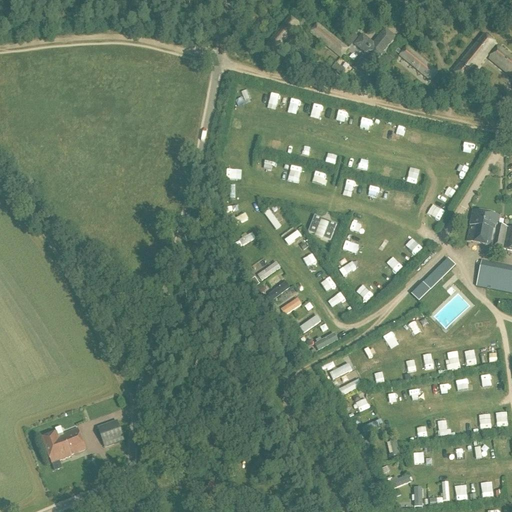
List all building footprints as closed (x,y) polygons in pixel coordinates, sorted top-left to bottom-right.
[(265,48),(273,55),(274,55),(275,55),(299,25),(299,24),(290,17),(289,18),(265,46),(265,47),(265,48)] [(310,35),(340,59),(341,59),(348,51),(348,50),(348,49),(319,25),(318,25),(317,25),(310,33),(310,34),(310,35)] [(353,69),(364,78),(396,38),(385,29),(373,44),(363,35),(354,46),(364,55),(353,69)] [(453,73),(467,84),(498,46),(484,35),(453,73)] [(488,62),(510,80),(511,77),(511,56),(500,47),(488,62)] [(429,81),(430,81),(437,73),(437,72),(436,72),(412,51),(407,48),(406,48),(400,56),(399,57),(429,81)] [(383,62),(388,67),(394,60),(388,56),(383,62)] [(249,108),(249,99),(240,99),(240,108),(249,108)] [(327,119),(329,109),(319,107),(317,117),(327,119)] [(340,111),(338,121),(348,123),(351,113),(340,111)] [(234,137),(234,147),(243,148),(244,137),(234,137)] [(273,143),(273,152),(281,153),(282,143),(273,143)] [(299,157),(302,147),(293,144),(290,155),(299,157)] [(330,154),(328,164),(338,166),(340,156),(330,154)] [(376,176),(385,178),(389,164),(380,162),(376,176)] [(304,170),(301,184),(310,187),(313,172),(304,170)] [(245,182),(244,172),(229,174),(230,183),(245,182)] [(323,175),(321,190),(331,191),(333,176),(323,175)] [(352,196),(357,183),(346,179),(341,193),(352,196)] [(382,203),(391,204),(393,190),(383,189),(382,203)] [(403,194),(400,208),(411,210),(414,196),(403,194)] [(265,215),(276,231),(281,227),(270,211),(265,215)] [(468,242),(511,251),(511,228),(498,226),(500,217),(474,211),(471,226),(468,242)] [(230,223),(233,229),(248,220),(245,215),(230,223)] [(331,242),(337,225),(315,217),(309,233),(315,236),(314,238),(323,241),(323,239),(331,242)] [(285,241),(289,246),(301,237),(298,232),(285,241)] [(240,242),(243,247),(255,240),(252,235),(240,242)] [(354,255),(357,244),(348,241),(344,251),(354,255)] [(410,250),(418,257),(424,249),(416,242),(410,250)] [(246,263),(249,268),(252,266),(253,266),(268,256),(264,250),(249,261),(246,263)] [(412,296),(420,303),(456,267),(449,260),(412,296)] [(477,287),(511,294),(511,267),(482,262),(477,287)] [(263,276),(267,281),(281,272),(278,266),(263,276)] [(342,275),(350,285),(359,278),(352,268),(342,275)] [(454,287),(461,281),(459,278),(451,283),(454,287)] [(269,297),(273,302),(290,290),(286,284),(269,297)] [(281,312),(285,317),(301,307),(298,302),(281,312)] [(301,328),(305,334),(323,320),(319,315),(301,328)] [(396,329),(401,339),(411,335),(406,324),(396,329)] [(315,346),(318,352),(339,341),(336,335),(315,346)] [(469,354),(470,368),(477,368),(475,353),(469,354)] [(492,365),(501,365),(501,353),(492,353),(492,365)] [(461,356),(448,358),(450,374),(463,373),(461,356)] [(436,361),(427,361),(427,372),(436,372),(436,361)] [(418,364),(410,365),(411,376),(419,374),(418,364)] [(335,366),(326,371),(328,376),(337,371),(335,366)] [(334,375),(337,380),(354,371),(351,366),(334,375)] [(395,371),(397,383),(405,382),(403,370),(395,371)] [(386,374),(378,375),(379,387),(387,386),(386,374)] [(342,395),(345,399),(361,388),(358,384),(342,395)] [(357,409),(362,419),(373,414),(368,404),(357,409)] [(497,428),(501,428),(501,434),(511,432),(511,420),(497,421),(497,428)] [(357,425),(360,431),(366,428),(363,421),(357,425)] [(98,430),(106,450),(125,442),(117,422),(98,430)] [(364,430),(366,435),(383,428),(381,422),(364,430)] [(61,437),(69,458),(72,457),(71,456),(86,451),(78,430),(61,437)] [(421,446),(432,443),(429,432),(419,435),(421,446)] [(42,439),(52,465),(69,458),(61,437),(58,438),(57,434),(42,439)] [(391,443),(395,460),(401,458),(397,441),(396,441),(396,442),(391,443)] [(493,443),(496,457),(502,456),(499,442),(493,443)] [(157,456),(170,457),(171,448),(158,447),(157,456)] [(438,471),(437,465),(431,465),(431,460),(424,461),(425,472),(438,471)] [(390,485),(392,491),(411,483),(409,478),(390,485)] [(206,491),(222,498),(225,490),(210,483),(206,491)]
